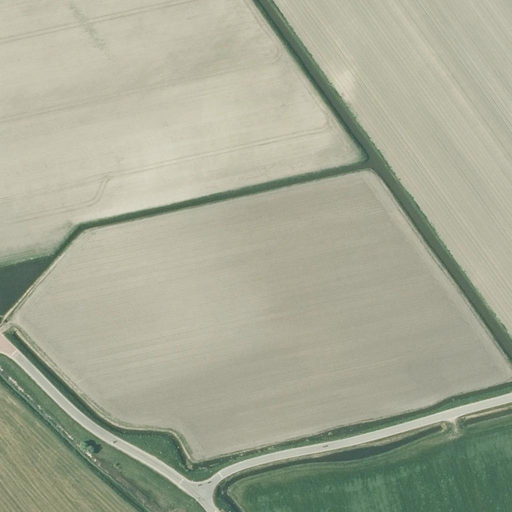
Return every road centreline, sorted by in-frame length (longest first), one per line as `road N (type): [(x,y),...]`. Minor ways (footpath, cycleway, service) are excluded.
road 1 (unclassified): [(198,496),(256,462),(511,399)]
road 2 (unclassified): [(198,496),(102,436),(0,343)]
